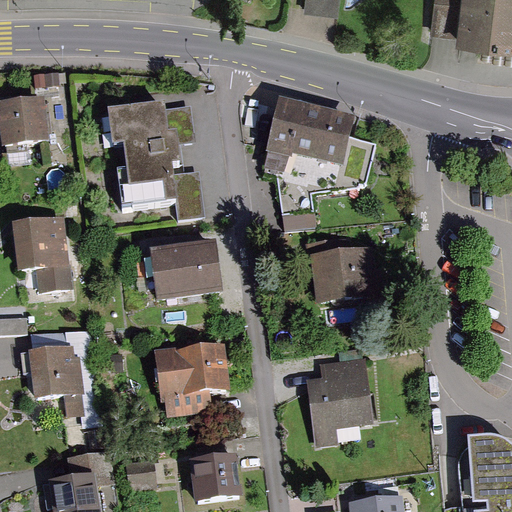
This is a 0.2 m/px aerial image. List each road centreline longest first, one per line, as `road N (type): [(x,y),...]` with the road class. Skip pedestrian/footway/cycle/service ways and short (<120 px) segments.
road 1 (residential): [(231,50),(226,93),(281,511)]
road 2 (secondary): [(511,125),(231,50)]
road 3 (secondary): [(231,50),(0,39)]
road 4 (unknown): [(439,363),(449,486)]
